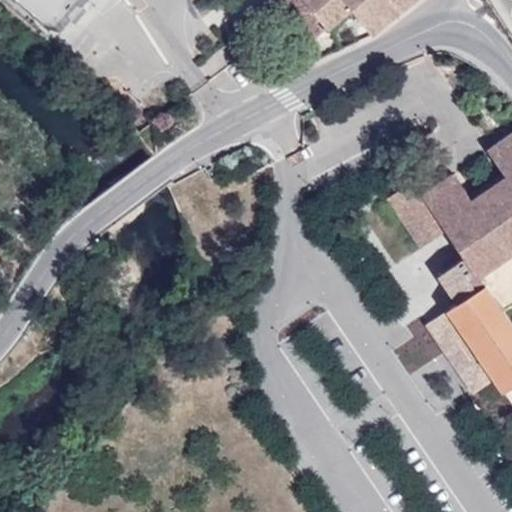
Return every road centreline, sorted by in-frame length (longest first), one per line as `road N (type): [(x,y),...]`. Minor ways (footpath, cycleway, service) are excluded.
road 1 (unclassified): [(0,344),(85,224),(168,165),(288,96),(421,30),(453,23)]
road 2 (unknown): [(236,125),(177,52),(166,0)]
